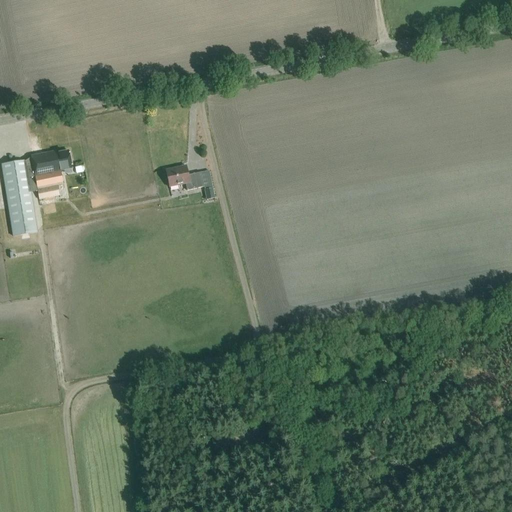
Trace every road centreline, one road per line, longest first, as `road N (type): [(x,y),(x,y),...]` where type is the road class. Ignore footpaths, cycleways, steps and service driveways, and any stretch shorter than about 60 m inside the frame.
road 1 (track): [(77,511),(64,414),(72,390),(242,353),(255,338),(197,83)]
road 2 (tertiary): [(0,119),(511,25)]
road 3 (track): [(72,390),(61,382),(42,241)]
